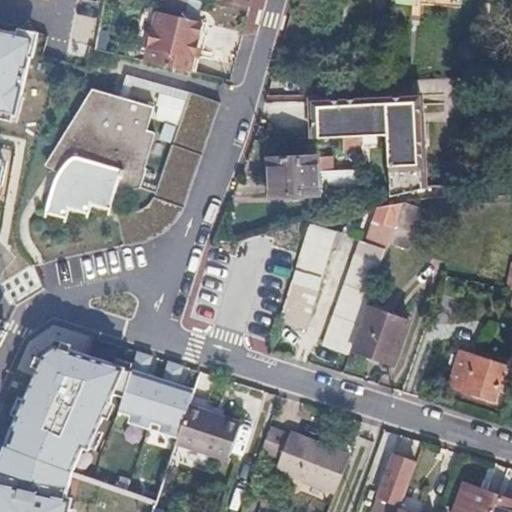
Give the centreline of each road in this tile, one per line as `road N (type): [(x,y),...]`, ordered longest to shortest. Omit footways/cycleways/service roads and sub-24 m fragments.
road 1 (residential): [(160,335),(511,447)]
road 2 (residential): [(166,271),(256,75),(274,0)]
road 3 (unknown): [(256,75),(115,77)]
road 4 (residential): [(166,271),(49,305)]
